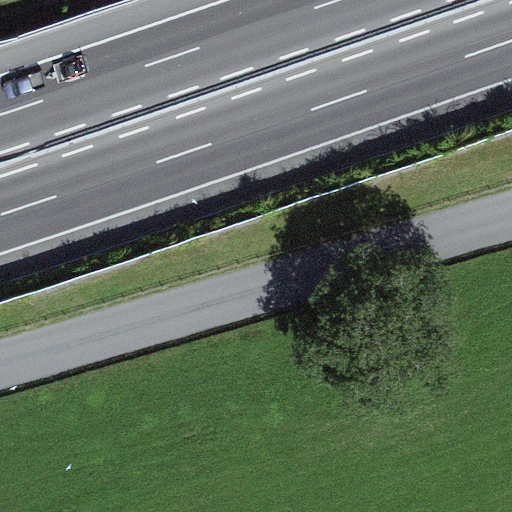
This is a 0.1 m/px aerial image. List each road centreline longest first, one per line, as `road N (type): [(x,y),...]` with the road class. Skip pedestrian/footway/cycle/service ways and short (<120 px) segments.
road 1 (motorway): [(0,212),(511,38)]
road 2 (unclassified): [(511,216),(0,364)]
road 3 (motorway): [(334,0),(0,113)]
